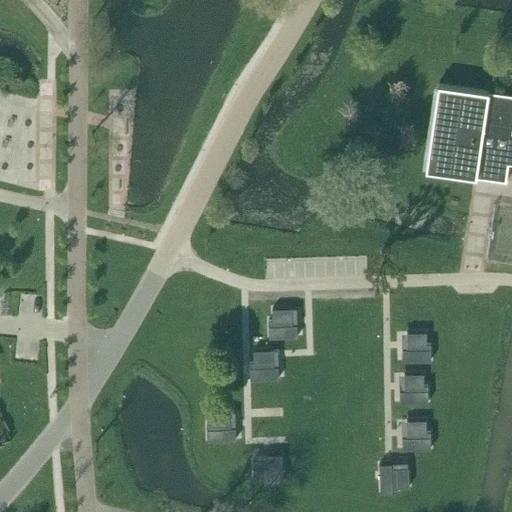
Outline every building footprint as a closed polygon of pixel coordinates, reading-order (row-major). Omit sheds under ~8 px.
[(511,93),(438,83),(426,169),(471,175),(506,180),(509,158),(511,157),(511,93)] [(273,319),(269,319),(270,337),(298,336),(298,324),(293,324),(292,307),(273,308),(273,319)] [(351,384),(371,383),(370,334),(355,334),(355,329),(323,329),(324,357),(296,358),(296,390),(326,389),(326,415),(298,415),(298,447),(326,446),(327,476),(360,475),(360,469),(373,468),(372,420),(352,420),(351,384)] [(408,348),(403,348),(403,360),(431,360),(431,342),(427,342),(427,331),(407,331),(408,348)] [(254,361),(250,361),(251,379),(279,377),(279,365),(274,365),(273,348),(254,349),(254,361)] [(405,389),(400,389),(400,402),(429,401),(428,383),(424,384),(424,372),(405,372),(405,389)] [(211,422),(207,422),(208,440),(236,439),(236,427),(231,427),(230,410),(211,411),(211,422)] [(408,436),(403,436),(403,448),(431,448),(431,430),(427,430),(427,419),(407,419),(408,436)] [(270,458),(253,459),(254,478),(265,478),(265,482),(283,481),(282,453),(270,453),(270,458)] [(392,462),(380,463),(381,491),(399,491),(399,486),(410,486),(409,466),(392,467),(392,462)]
